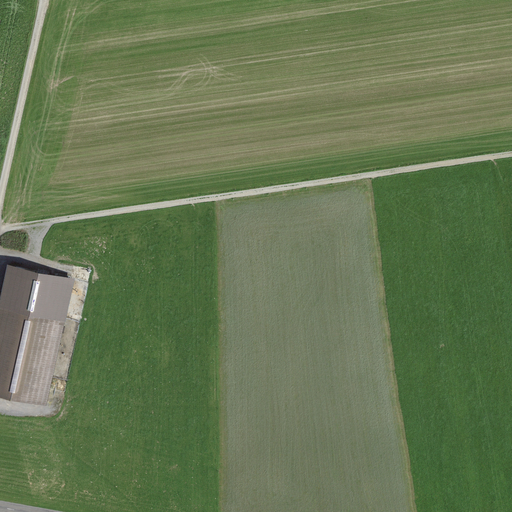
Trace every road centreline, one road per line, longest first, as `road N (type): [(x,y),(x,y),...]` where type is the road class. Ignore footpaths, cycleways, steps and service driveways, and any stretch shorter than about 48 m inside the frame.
road 1 (track): [(0,226),(511,154)]
road 2 (track): [(49,0),(0,207)]
